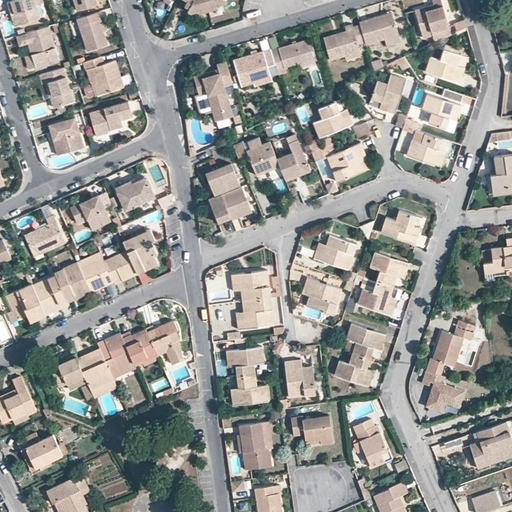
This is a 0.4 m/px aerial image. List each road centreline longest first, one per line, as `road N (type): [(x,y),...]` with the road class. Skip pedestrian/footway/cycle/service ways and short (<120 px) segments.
road 1 (residential): [(444,511),(393,389),(446,223)]
road 2 (residential): [(193,274),(224,511)]
road 3 (residential): [(356,0),(151,63)]
road 4 (residential): [(193,274),(0,359)]
road 5 (residential): [(170,134),(41,192)]
road 6 (residential): [(41,192),(0,62)]
road 7 (residential): [(479,127),(492,68),(472,0)]
road 8 (residential): [(170,134),(192,258)]
